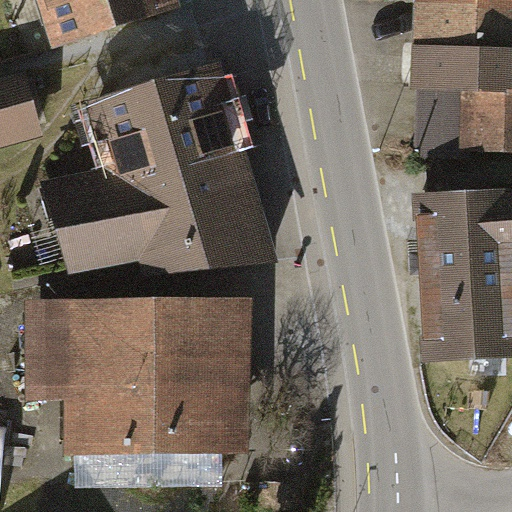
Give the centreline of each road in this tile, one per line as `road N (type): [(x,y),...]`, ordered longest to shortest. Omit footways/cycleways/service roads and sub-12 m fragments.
road 1 (tertiary): [(398,511),(381,343),(315,0)]
road 2 (track): [(0,73),(316,5)]
